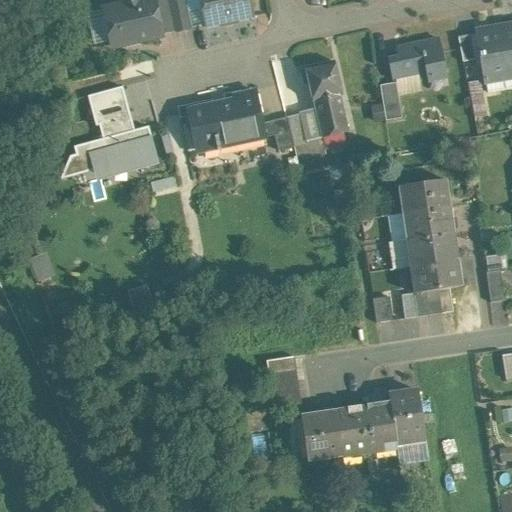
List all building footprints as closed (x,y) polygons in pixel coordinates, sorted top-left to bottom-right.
[(153,0),(141,0),(138,1),(138,0),(122,0),(122,1),(123,4),(103,8),(112,48),(162,37),(161,35),(154,0),(153,0)] [(166,0),(154,0),(161,35),(174,33),(166,0)] [(166,0),(174,33),(191,29),(184,0),(166,0)] [(184,0),(191,29),(205,26),(205,27),(252,17),(248,0),(184,0)] [(511,25),(475,32),(484,81),(495,79),(494,72),(506,70),(507,77),(511,75),(511,25)] [(470,34),(457,37),(462,61),(475,59),(470,34)] [(438,39),(396,48),(398,57),(388,59),(392,78),(426,71),(428,82),(447,78),(438,39)] [(334,61),(304,68),(305,69),(301,72),(304,83),(308,84),(312,101),(341,95),(334,61)] [(396,83),(379,85),(385,121),(401,118),(396,83)] [(98,125),(130,116),(121,87),(87,96),(95,127),(98,125)] [(234,101),(187,111),(193,137),(198,136),(201,151),(216,148),(217,151),(220,151),(219,147),(265,137),(262,123),(255,90),(232,95),(234,101)] [(130,116),(98,125),(103,139),(73,147),(75,155),(69,157),(60,180),(95,170),(98,174),(157,158),(156,155),(150,156),(147,141),(152,140),(147,126),(134,130),(130,116)] [(286,117),(262,123),(265,137),(274,135),(278,150),(293,147),(286,117)] [(445,180),(398,187),(402,214),(449,207),(445,180)] [(449,207),(402,214),(406,241),(453,234),(449,207)] [(453,234),(406,241),(410,267),(457,260),(453,234)] [(48,255),(33,258),(38,278),(52,275),(48,255)] [(457,260),(410,267),(414,294),(426,292),(437,291),(449,289),(461,287),(457,260)] [(500,271),(485,273),(490,302),(504,300),(500,271)] [(449,289),(437,291),(441,314),(453,312),(449,289)] [(437,291),(426,292),(429,316),(441,314),(437,291)] [(426,292),(414,294),(417,317),(429,316),(426,292)] [(414,294),(401,296),(404,319),(417,317),(414,294)] [(389,297),(372,300),(376,323),(392,321),(389,297)] [(511,354),(501,356),(505,379),(511,378),(511,354)] [(293,357),(266,361),(268,373),(295,369),(293,357)] [(295,369),(268,373),(269,385),(297,380),(295,369)] [(297,380),(269,385),(271,396),(299,392),(297,380)] [(418,391),(388,395),(389,403),(396,447),(401,447),(426,443),(418,391)] [(299,392),(271,396),(273,408),(300,404),(299,392)] [(389,403),(360,408),(367,455),(396,450),(389,403)] [(360,408),(334,411),(341,456),(341,459),(367,455),(360,408)] [(334,411),(301,416),(308,461),(341,456),(334,411)]
